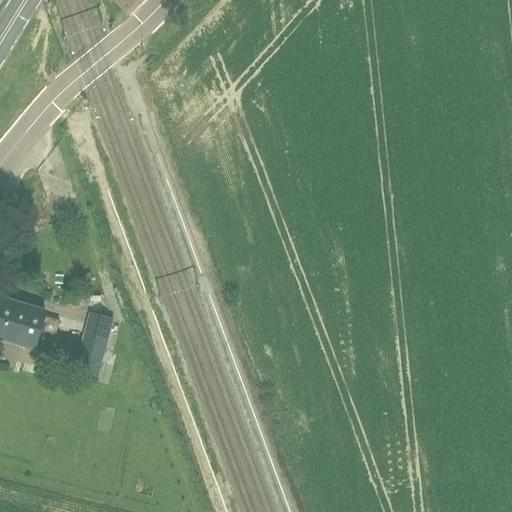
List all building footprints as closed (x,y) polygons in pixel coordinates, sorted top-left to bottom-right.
[(47,211),(19,212),(19,222),(48,221),(47,211)] [(92,283),(89,274),(78,277),(81,287),(92,283)] [(15,324),(54,336),(58,322),(43,317),(45,312),(4,300),(0,313),(0,323),(14,328),(15,324)] [(81,344),(105,350),(113,320),(90,313),(81,344)] [(50,350),(54,336),(15,324),(14,328),(0,323),(0,339),(33,350),(35,345),(50,350)] [(97,378),(105,350),(81,344),(74,372),(97,378)]
